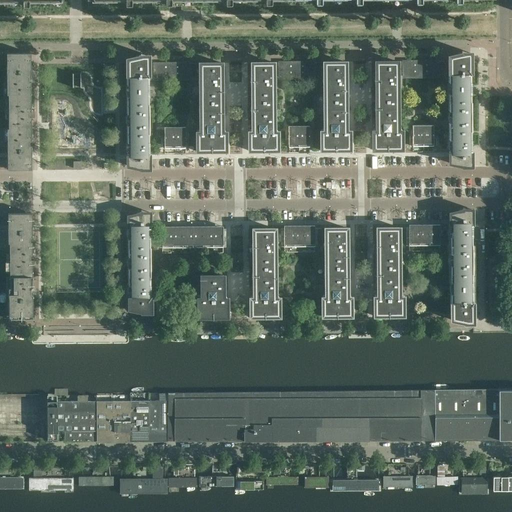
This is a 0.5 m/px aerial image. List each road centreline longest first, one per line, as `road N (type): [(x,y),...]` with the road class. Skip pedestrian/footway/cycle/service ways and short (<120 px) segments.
road 1 (residential): [(0,451),(511,451)]
road 2 (unclassified): [(361,204),(508,203),(507,187)]
road 3 (unclassified): [(507,187),(507,173),(361,173)]
road 4 (unclassified): [(238,206),(361,204)]
road 5 (unclassified): [(361,173),(238,174)]
